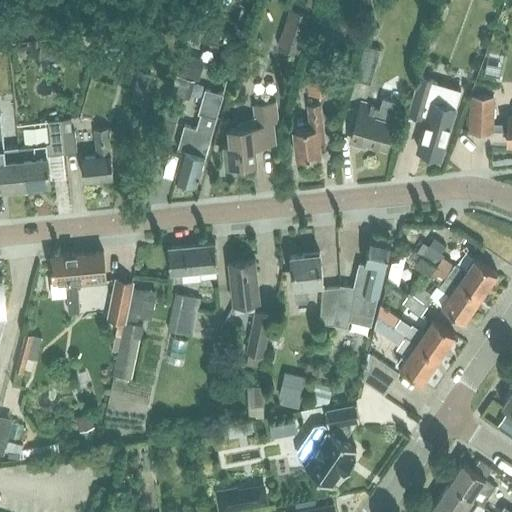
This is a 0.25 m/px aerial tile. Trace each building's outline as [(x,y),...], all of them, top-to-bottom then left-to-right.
[(337,0),(367,9),(369,0),(337,0)] [(209,5),(198,1),(186,40),(197,44),(209,5)] [(305,12),(290,8),(278,46),(300,53),(306,35),(312,14),(305,12)] [(138,34),(112,33),(111,51),(128,52),(128,43),(138,44),(138,34)] [(370,82),(380,48),(365,44),(355,78),(370,82)] [(52,61),(54,47),(43,45),(40,59),(52,61)] [(183,51),(177,74),(199,81),(206,58),(183,51)] [(331,66),(307,69),(309,92),(320,91),(333,90),(331,66)] [(140,71),(136,86),(147,89),(151,74),(140,71)] [(420,76),(410,113),(423,117),(434,80),(420,76)] [(428,118),(418,149),(441,156),(461,88),(434,80),(423,117),(428,118)] [(198,183),(203,164),(205,157),(216,116),(224,94),(206,88),(199,112),(201,113),(197,127),(185,124),(178,147),(183,150),(175,177),(198,183)] [(183,97),(171,94),(164,118),(177,121),(181,106),(183,97)] [(494,96),(472,95),(471,130),(492,131),(494,96)] [(380,105),(361,101),(357,118),(351,137),(386,147),(392,128),(399,101),(383,97),(380,105)] [(276,142),(274,122),(278,122),(276,101),(253,103),(255,123),(228,127),(229,143),(224,144),(227,164),(258,161),(256,143),(262,142),(262,143),(276,142)] [(311,127),(294,129),(295,137),(297,157),(322,154),(320,140),(325,140),(323,120),(321,102),(308,103),(310,118),(311,127)] [(5,147),(4,137),(1,113),(0,112),(0,187),(9,187),(10,191),(23,190),(23,185),(19,146),(5,147)] [(63,132),(61,121),(61,119),(48,120),(50,143),(47,143),(19,146),(23,185),(51,182),(48,155),(65,153),(63,132)] [(95,128),(96,141),(98,156),(82,157),(84,179),(114,176),(109,126),(95,128)] [(77,152),(75,130),(63,132),(65,153),(77,152)] [(340,308),(335,324),(348,327),(352,310),(374,315),(392,240),(372,235),(365,263),(359,262),(354,287),(344,285),(340,308)] [(436,266),(481,296),(498,272),(475,256),(466,270),(455,263),(454,265),(443,257),(445,254),(442,252),(447,245),(435,237),(429,246),(423,242),(417,251),(437,265),(436,266)] [(168,246),(170,266),(171,273),(218,269),(216,242),(168,246)] [(69,313),(80,311),(78,282),(107,279),(104,250),(85,252),(52,256),(54,280),(51,280),(52,293),(67,292),(69,313)] [(291,254),(294,274),(295,285),(297,301),(309,300),(307,284),(324,282),(320,251),(291,254)] [(395,252),(392,263),(403,266),(406,254),(395,252)] [(464,320),(481,296),(436,266),(420,255),(413,265),(429,276),(431,274),(441,282),(438,285),(449,293),(441,304),(464,320)] [(230,261),(234,303),(260,300),(256,258),(230,261)] [(126,321),(127,317),(133,287),(134,281),(117,278),(108,318),(126,321)] [(410,293),(428,305),(435,294),(417,283),(410,293)] [(321,321),(325,322),(333,323),(335,324),(340,308),(344,285),(341,284),(341,285),(323,287),(321,321)] [(143,289),(133,287),(127,317),(139,320),(139,316),(151,318),(157,290),(143,287),(143,289)] [(176,293),(168,330),(193,334),(200,298),(176,293)] [(422,314),(428,305),(410,293),(404,302),(422,314)] [(377,316),(408,336),(413,327),(381,304),(377,316)] [(261,367),(272,315),(256,312),(248,351),(250,351),(247,365),(261,367)] [(408,336),(377,316),(374,327),(399,344),(397,347),(408,354),(400,366),(423,381),(439,357),(417,342),(408,336)] [(417,342),(439,357),(456,333),(433,318),(417,342)] [(132,378),(143,326),(125,321),(124,324),(119,322),(113,349),(119,350),(113,374),(132,378)] [(24,373),(28,356),(36,359),(42,337),(25,332),(15,370),(24,373)] [(399,372),(371,353),(368,368),(365,367),(362,378),(385,394),(399,372)] [(306,376),(285,371),(278,403),(298,407),(306,376)] [(316,381),(309,407),(329,403),(334,386),(316,381)] [(248,385),(249,418),(264,417),(263,385),(248,385)] [(511,390),(503,404),(511,410),(511,390)] [(303,443),(299,450),(300,458),(307,462),(305,465),(332,483),(342,468),(346,471),(356,456),(352,453),(357,447),(345,438),(352,428),(350,421),(360,419),(357,403),(326,409),(329,425),(325,422),(317,424),(303,443)] [(276,429),(293,431),(294,415),(277,413),(276,429)] [(89,414),(77,418),(80,429),(92,425),(89,414)] [(511,417),(507,414),(500,426),(509,432),(511,427),(511,417)] [(450,482),(478,501),(482,504),(496,484),(485,477),(492,467),(480,459),(473,469),(464,462),(450,482)] [(130,465),(122,466),(124,478),(132,477),(130,465)] [(265,482),(236,487),(239,508),(268,503),(265,482)] [(435,503),(448,511),(470,511),(478,501),(450,482),(435,503)] [(288,511),(335,511),(334,503),(288,511)] [(429,511),(448,511),(435,503),(429,511)]
